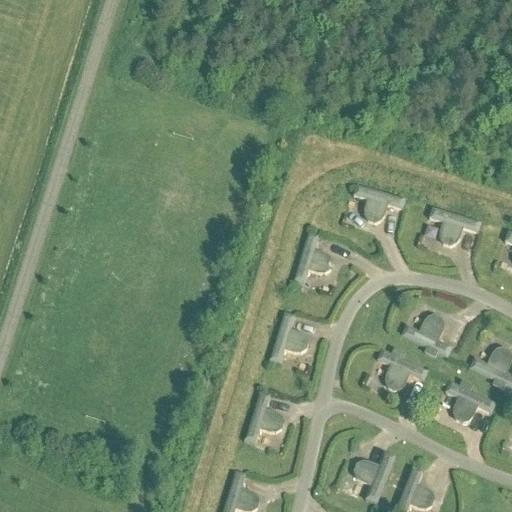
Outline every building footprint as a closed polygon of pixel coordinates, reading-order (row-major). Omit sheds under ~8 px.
[(401,214),(404,202),(355,187),(352,199),(366,204),(363,214),(363,221),(366,227),(374,229),(379,226),(383,221),(386,210),(401,214)] [(476,237),(480,225),(431,210),(428,222),(442,226),(439,237),(439,244),(442,249),(450,252),(455,249),(459,243),(462,233),(476,237)] [(330,235),(350,238),(354,217),(334,213),(330,235)] [(511,234),(507,233),(503,246),(511,248),(511,234)] [(317,241),(305,238),(291,287),(303,290),(307,276),(317,279),(325,279),(330,275),(332,268),(330,263),(324,259),(313,256),(317,241)] [(292,321),(280,318),(266,367),(279,370),(283,356),(293,358),(300,358),(306,355),(308,347),(305,342),(299,339),(289,335),(292,321)] [(405,331),(399,342),(445,365),(451,353),(437,347),(442,337),(443,330),(441,324),(434,320),(428,322),(423,327),(418,337),(405,331)] [(423,385),(428,373),(381,352),(376,364),(390,370),(385,380),(385,387),(387,393),(394,396),(399,395),(404,389),(409,379),(423,385)] [(472,363),(467,375),(511,397),(511,382),(505,379),(509,369),(510,362),(508,356),(501,353),(496,354),(491,359),(486,370),(472,363)] [(490,417),(495,405),(449,384),(444,396),(457,402),(453,412),(452,419),(454,425),(462,428),(467,426),(472,421),(476,411),(490,417)] [(268,400),(256,397),(242,446),(254,449),(258,435),(268,437),(276,437),(281,434),(283,427),(281,421),(275,418),(264,415),(268,400)] [(440,438),(444,410),(423,407),(419,436),(440,438)] [(365,502),(377,506),(395,458),(383,454),(378,468),(368,464),(360,464),(355,466),(352,474),(354,479),(360,483),(370,487),(365,502)] [(423,474),(411,470),(393,511),(407,511),(409,508),(419,511),(423,511),(427,511),(432,510),(435,502),(433,497),(428,493),(417,488),(423,474)] [(341,501),(346,476),(322,472),(318,496),(341,501)] [(244,480),(232,476),(221,511),(258,511),(260,506),(257,501),(251,497),(240,494),(244,480)] [(220,511),(222,504),(211,501),(207,511),(220,511)]
